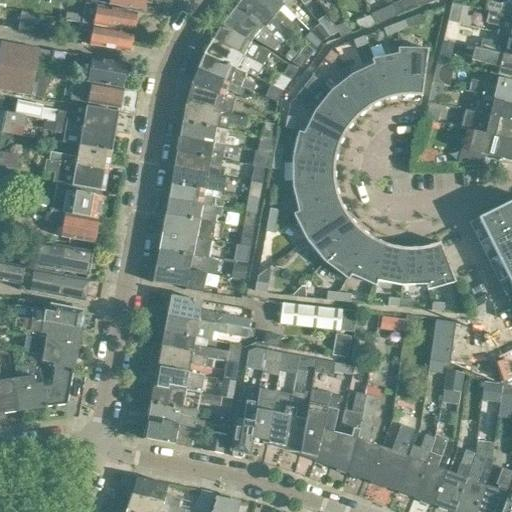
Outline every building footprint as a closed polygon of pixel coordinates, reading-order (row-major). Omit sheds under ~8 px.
[(36,13),(38,0),(25,0),(23,10),(36,13)] [(109,0),(109,5),(144,12),(146,3),(151,4),(151,0),(109,0)] [(285,28),(256,0),(241,0),(239,3),(264,27),(274,35),(276,32),(285,39),(291,33),(289,31),(285,28)] [(277,0),(256,0),(285,28),(289,31),(293,27),(292,22),(296,17),(287,9),(284,6),(277,0)] [(277,0),(284,6),(287,9),(296,0),(277,0)] [(417,7),(413,0),(402,0),(392,4),(393,6),(397,15),(417,7)] [(487,1),(485,10),(489,12),(511,18),(511,0),(507,0),(507,4),(506,4),(505,5),(487,1)] [(274,35),(264,27),(239,3),(238,4),(221,26),(250,42),(253,39),(273,50),(281,41),(273,35),(274,35)] [(457,23),(461,5),(452,3),(447,21),(457,23)] [(134,33),(137,13),(86,4),(83,16),(67,13),(65,21),(80,24),(80,23),(134,33)] [(397,15),(393,6),(371,15),(375,24),(397,15)] [(33,32),(37,15),(22,12),(18,30),(33,32)] [(511,18),(489,12),(486,23),(499,26),(497,34),(511,37),(511,18)] [(375,24),(371,15),(356,21),(360,30),(375,24)] [(405,21),(394,25),(397,33),(408,29),(419,24),(422,23),(419,15),(416,17),(405,21)] [(339,32),(335,27),(329,18),(321,25),(320,25),(329,37),(330,36),(338,33),(339,32)] [(352,33),(346,22),(335,27),(339,32),(338,33),(341,37),(352,33)] [(130,52),(134,33),(80,23),(80,24),(77,40),(90,42),(90,45),(130,52)] [(320,25),(321,25),(319,24),(310,31),(321,42),(329,37),(320,25)] [(397,33),(394,25),(383,29),(386,37),(397,33)] [(269,53),(250,42),(221,26),(221,27),(213,40),(263,66),(269,53)] [(321,42),(310,31),(301,41),(305,45),(306,44),(314,51),(321,42)] [(482,40),(479,49),(511,57),(511,37),(497,34),(495,43),(482,40)] [(367,44),(364,37),(353,41),(356,49),(367,44)] [(213,40),(205,54),(246,73),(248,70),(258,75),(263,66),(213,40)] [(449,64),(453,43),(443,40),(437,61),(449,64)] [(47,74),(52,52),(30,48),(1,42),(0,45),(0,90),(31,96),(35,73),(41,74),(41,73),(47,74)] [(307,61),(314,51),(306,44),(305,45),(298,54),(307,61)] [(511,78),(511,57),(479,49),(474,48),(471,61),(499,68),(497,75),(511,78)] [(421,97),(424,74),(428,50),(398,49),(398,55),(403,96),(407,96),(407,95),(412,95),(412,96),(421,96),(421,97)] [(330,51),(324,59),(332,65),(338,56),(330,51)] [(244,79),(246,73),(205,54),(197,69),(244,88),(244,89),(253,92),(256,84),(244,79)] [(307,61),(298,54),(292,63),(301,68),(307,61)] [(403,97),(403,96),(398,55),(372,60),(373,65),(386,99),(390,98),(395,97),(403,96),(403,97)] [(83,57),(79,81),(87,82),(87,81),(124,88),(128,65),(83,57)] [(291,80),(298,70),(288,64),(282,76),(291,80)] [(444,85),(451,68),(439,64),(432,81),(444,85)] [(386,100),(386,99),(373,65),(351,76),(370,107),(374,105),(373,104),(378,102),(378,103),(385,100),(386,101),(386,100)] [(244,88),(197,69),(190,83),(224,96),(226,90),(241,96),(244,89),(244,88)] [(46,99),(50,76),(47,75),(47,74),(41,73),(41,74),(37,97),(46,99)] [(283,91),(291,80),(282,76),(278,74),(273,86),(283,91)] [(313,76),(303,88),(312,95),(322,82),(313,76)] [(371,108),(370,107),(351,76),(330,92),(356,117),(359,115),(363,111),(363,112),(369,107),(370,108),(371,108)] [(511,81),(498,78),(496,86),(484,83),(472,81),(469,92),(483,95),(493,98),(494,98),(511,102),(511,81)] [(120,109),(124,88),(87,81),(87,82),(79,81),(74,80),(70,100),(120,109)] [(230,116),(230,115),(232,107),(233,107),(234,100),(224,97),(224,96),(190,83),(185,108),(229,116),(230,116)] [(439,104),(444,86),(432,83),(428,100),(428,101),(439,104)] [(277,102),(283,91),(273,86),(272,86),(270,85),(265,97),(277,102)] [(356,117),(330,92),(314,112),(345,131),(347,128),(350,124),(351,124),(356,118),(356,119),(357,118),(356,117)] [(477,101),(474,112),(511,121),(511,102),(494,98),(493,98),(483,95),(482,102),(477,101)] [(115,133),(119,113),(75,104),(73,113),(43,108),(40,119),(56,122),(56,121),(72,124),(115,133)] [(246,127),(248,119),(230,115),(230,116),(229,116),(185,108),(182,122),(227,131),(228,124),(246,127)] [(437,122),(440,111),(428,108),(425,119),(437,122)] [(24,127),(26,116),(0,110),(0,132),(10,134),(12,125),(24,127)] [(466,110),(461,129),(469,131),(469,130),(485,134),(485,135),(511,141),(511,121),(474,112),(466,110)] [(346,132),(345,131),(314,112),(303,134),(337,147),(339,143),(338,143),(341,138),(341,139),(345,132),(346,132)] [(295,118),(287,117),(285,129),(293,130),(295,118)] [(112,152),(115,133),(72,124),(56,121),(56,122),(54,132),(64,134),(62,143),(79,146),(112,152)] [(226,137),(227,131),(182,122),(179,137),(233,147),(234,147),(235,138),(226,137)] [(270,139),(274,124),(265,122),(262,137),(270,139)] [(511,162),(511,141),(485,135),(485,134),(469,130),(469,131),(465,149),(461,148),(457,168),(482,167),(485,156),(511,162)] [(337,148),(338,148),(338,147),(337,147),(303,134),(298,133),(292,160),(333,164),(334,160),(335,155),(337,148)] [(237,156),(238,148),(234,147),(233,147),(179,137),(177,152),(210,159),(222,161),(223,154),(237,156)] [(272,154),(275,140),(270,139),(262,137),(260,137),(257,151),(255,151),(272,154)] [(33,158),(35,148),(20,145),(18,155),(33,158)] [(108,172),(112,152),(79,146),(77,157),(50,152),(49,160),(49,161),(108,172)] [(275,146),(273,157),(281,159),(283,148),(275,146)] [(269,169),(272,154),(255,151),(251,166),(254,166),(265,168),(269,169)] [(219,177),(222,161),(210,159),(177,152),(174,168),(219,177)] [(278,171),(281,159),(273,157),(270,169),(278,171)] [(104,192),(108,172),(49,161),(49,160),(46,160),(44,171),(54,173),(52,183),(56,183),(73,186),(102,192),(104,192)] [(335,164),(333,164),(292,160),(292,187),(333,182),(333,178),(333,173),(333,165),(334,165),(335,164)] [(262,184),(265,168),(254,166),(251,181),(262,184)] [(223,193),(226,178),(219,177),(174,168),(171,184),(204,190),(221,193),(222,193),(223,193)] [(259,199),(262,184),(251,181),(248,197),(258,199),(259,199)] [(333,183),(335,182),(333,182),(292,187),(298,213),(337,199),(337,195),(336,195),(335,190),(333,183)] [(99,220),(103,197),(101,197),(102,192),(73,186),(56,183),(51,211),(99,220)] [(221,193),(204,190),(171,184),(168,199),(212,207),(221,209),(223,199),(221,199),(221,193)] [(256,214),(258,199),(248,197),(246,213),(256,214)] [(339,198),(337,199),(298,213),(293,215),(306,241),(345,215),(344,211),(343,212),(341,207),(338,200),(339,199),(339,198)] [(220,216),(221,209),(212,207),(168,199),(165,214),(199,221),(215,223),(217,216),(220,216)] [(488,238),(511,226),(511,201),(478,218),(488,238)] [(278,211),(269,209),(267,221),(275,222),(278,211)] [(95,244),(99,220),(51,211),(50,211),(48,222),(49,224),(62,226),(61,238),(95,244)] [(253,229),(256,214),(246,213),(243,227),(253,229)] [(212,241),(215,223),(199,221),(165,214),(162,232),(196,238),(212,241)] [(324,263),(356,228),(354,225),(353,226),(350,222),(351,221),(346,215),(347,215),(346,214),(345,215),(306,241),(324,263)] [(2,230),(20,232),(21,222),(3,219),(2,230)] [(273,234),(275,222),(267,221),(265,232),(273,234)] [(498,258),(511,250),(511,226),(488,238),(498,258)] [(250,247),(253,229),(243,227),(240,245),(250,247)] [(357,227),(356,228),(324,263),(348,280),(350,276),(370,239),(367,237),(363,234),(363,233),(357,229),(358,228),(357,227)] [(0,247),(8,249),(11,232),(3,230),(0,246),(0,247)] [(208,258),(212,241),(196,238),(162,232),(158,249),(192,256),(208,258)] [(377,282),(386,246),(383,245),(378,243),(371,239),(372,238),(371,238),(370,239),(350,276),(375,287),(377,282)] [(439,243),(438,243),(439,244),(435,246),(430,248),(430,247),(422,249),(422,248),(421,248),(421,249),(427,291),(455,283),(439,243)] [(39,253),(36,267),(89,276),(93,253),(63,247),(51,245),(50,249),(40,247),(39,253)] [(247,263),(250,247),(240,245),(236,245),(233,261),(247,263)] [(401,286),(404,250),(400,249),(400,250),(395,249),(395,248),(387,247),(387,245),(386,246),(377,282),(401,286)] [(205,274),(208,258),(192,256),(158,249),(155,265),(199,273),(205,274)] [(426,285),(421,249),(417,249),(417,250),(412,250),(412,249),(405,250),(405,249),(404,249),(404,250),(401,286),(426,285)] [(507,278),(511,275),(511,250),(498,258),(507,278)] [(83,302),(87,281),(53,274),(0,264),(0,280),(20,284),(18,290),(83,302)] [(202,293),(205,274),(199,273),(155,265),(152,282),(185,288),(184,290),(202,293)] [(244,279),(246,267),(232,265),(231,277),(244,279)] [(268,285),(256,283),(254,291),(266,293),(268,285)] [(338,302),(339,293),(327,292),(326,300),(338,302)] [(350,295),(339,293),(338,302),(350,303),(350,295)] [(200,310),(201,301),(169,295),(165,316),(180,319),(181,315),(198,318),(197,321),(247,331),(249,319),(200,310)] [(388,298),(387,307),(399,308),(400,300),(388,298)] [(15,305),(13,317),(15,317),(79,328),(82,312),(52,307),(18,300),(17,306),(15,305)] [(400,300),(399,308),(411,309),(412,301),(400,300)] [(432,303),(431,311),(443,312),(444,304),(432,303)] [(340,310),(283,304),(281,322),(338,328),(340,310)] [(247,331),(197,321),(198,318),(181,315),(180,319),(165,316),(162,333),(194,339),(206,341),(206,339),(212,340),(214,332),(246,338),(247,331)] [(76,345),(79,328),(15,317),(14,328),(47,334),(46,340),(76,345)] [(432,340),(429,361),(443,363),(449,364),(455,323),(435,321),(432,340)] [(193,345),(194,339),(162,333),(159,352),(174,355),(174,351),(191,354),(191,356),(213,360),(213,359),(226,361),(226,362),(238,365),(241,346),(230,344),(228,352),(193,345)] [(77,356),(78,349),(76,347),(76,345),(46,340),(26,336),(23,352),(34,355),(43,357),(42,362),(53,364),(53,368),(55,368),(72,371),(74,357),(77,356)] [(211,369),(213,360),(191,356),(191,354),(174,351),(174,355),(159,352),(156,368),(188,374),(189,373),(190,364),(211,369)] [(284,365),(286,354),(270,351),(268,362),(281,364),(284,365)] [(511,377),(506,362),(511,358),(511,351),(495,360),(505,381),(511,378),(511,377)] [(46,407),(43,387),(43,383),(35,384),(34,376),(34,369),(33,369),(34,355),(23,352),(22,359),(30,361),(30,377),(11,379),(16,410),(44,406),(44,407),(46,407)] [(302,365),(304,357),(286,354),(284,365),(298,368),(298,365),(302,365)] [(42,362),(43,357),(34,355),(33,369),(34,369),(42,362)] [(318,373),(321,360),(304,357),(302,365),(315,368),(314,372),(318,373)] [(337,373),(339,364),(321,360),(318,373),(332,375),(333,372),(337,373)] [(442,373),(443,363),(429,361),(428,372),(442,373)] [(234,383),(238,365),(226,362),(222,381),(234,383)] [(352,376),(354,366),(339,364),(337,373),(352,376)] [(67,405),(73,371),(72,371),(55,368),(52,386),(43,387),(46,407),(67,405)] [(201,394),(204,377),(204,376),(189,373),(188,374),(156,368),(152,388),(167,391),(168,386),(185,390),(184,391),(201,394)] [(461,390),(463,377),(462,373),(447,368),(444,387),(461,390)] [(16,410),(11,379),(1,381),(0,376),(0,411),(4,411),(7,413),(13,413),(15,410),(16,410)] [(501,393),(511,394),(511,376),(511,377),(511,378),(505,381),(502,381),(503,385),(502,385),(501,393)] [(231,399),(234,383),(222,381),(219,397),(219,398),(221,398),(222,397),(231,399)] [(284,450),(296,393),(293,392),(295,382),(290,381),(289,386),(284,385),(279,414),(274,413),(267,445),(284,450)] [(501,393),(502,385),(500,384),(483,382),(481,400),(500,402),(501,393)] [(220,407),(221,398),(219,398),(219,397),(201,394),(184,391),(185,390),(168,386),(167,391),(152,388),(149,404),(181,410),(181,409),(183,400),(220,407)] [(371,481),(383,448),(369,443),(374,425),(371,424),(380,390),(366,387),(365,394),(367,395),(364,415),(352,457),(355,458),(349,473),(350,474),(348,477),(358,481),(359,477),(371,481)] [(251,445),(262,390),(259,389),(249,388),(243,420),(237,419),(231,451),(231,457),(241,460),(243,454),(249,455),(251,445)] [(267,445),(274,413),(273,412),(276,393),(262,390),(251,445),(261,446),(261,444),(267,445)] [(300,455),(311,404),(303,402),(304,394),(296,393),(284,450),(300,455)] [(340,434),(339,434),(333,432),(341,396),(331,393),(327,408),(329,408),(315,460),(331,466),(340,434)] [(352,457),(364,415),(367,395),(365,394),(356,393),(352,411),(344,410),(339,434),(340,434),(331,466),(337,468),(335,472),(345,476),(347,472),(349,473),(355,458),(352,457)] [(195,420),(197,412),(197,411),(181,409),(181,410),(149,404),(145,423),(160,426),(161,421),(177,424),(177,427),(192,430),(209,433),(225,436),(227,426),(195,420)] [(329,408),(327,408),(311,404),(300,455),(315,460),(329,408)] [(409,457),(408,457),(405,456),(414,429),(415,419),(395,411),(391,421),(401,425),(391,451),(383,448),(371,481),(372,482),(371,485),(381,489),(383,485),(396,490),(409,457)] [(177,427),(177,424),(161,421),(160,426),(145,423),(143,438),(189,447),(192,430),(177,427)] [(480,442),(500,442),(500,425),(481,424),(480,442)] [(221,455),(225,436),(209,433),(206,452),(221,455)] [(415,497),(433,446),(435,438),(434,438),(425,435),(420,448),(413,445),(408,457),(409,457),(396,490),(399,491),(397,495),(406,498),(408,494),(415,497)] [(434,504),(446,471),(437,468),(447,439),(435,435),(434,438),(435,438),(433,446),(415,497),(421,499),(420,503),(428,506),(430,502),(434,504)] [(477,441),(476,454),(475,453),(474,459),(455,511),(454,511),(474,511),(484,485),(477,483),(486,459),(492,461),(494,444),(477,441)] [(455,511),(474,459),(475,453),(465,450),(456,475),(446,471),(434,504),(438,505),(437,509),(444,511),(450,511),(451,511),(455,511)] [(498,511),(506,492),(511,475),(511,472),(502,468),(496,484),(498,486),(497,489),(484,485),(474,511),(498,511)] [(60,482),(52,470),(40,479),(49,490),(60,482)] [(166,494),(168,484),(136,478),(132,493),(132,494),(148,498),(146,503),(162,506),(162,503),(178,507),(181,498),(166,494)] [(511,511),(511,487),(510,493),(506,492),(498,511),(511,511)] [(196,511),(208,511),(215,495),(202,492),(195,511),(196,511)] [(196,511),(195,511),(178,507),(162,503),(162,506),(146,503),(148,498),(132,494),(126,510),(126,511),(196,511)] [(235,511),(237,504),(230,502),(229,498),(220,496),(218,501),(216,501),(211,511),(235,511)]
